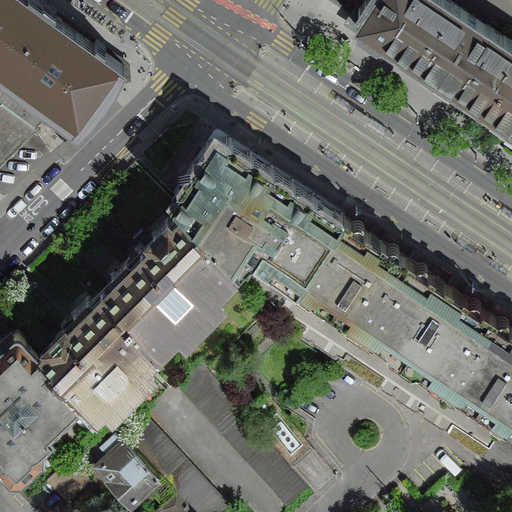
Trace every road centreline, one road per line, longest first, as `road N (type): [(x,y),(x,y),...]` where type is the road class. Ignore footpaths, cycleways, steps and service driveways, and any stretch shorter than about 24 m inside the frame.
road 1 (secondary): [(186,67),(511,292)]
road 2 (secondary): [(511,196),(236,18)]
road 3 (residential): [(186,67),(0,250)]
road 4 (residential): [(373,472),(401,439),(385,410),(366,402),(344,406),(335,423),(343,447)]
